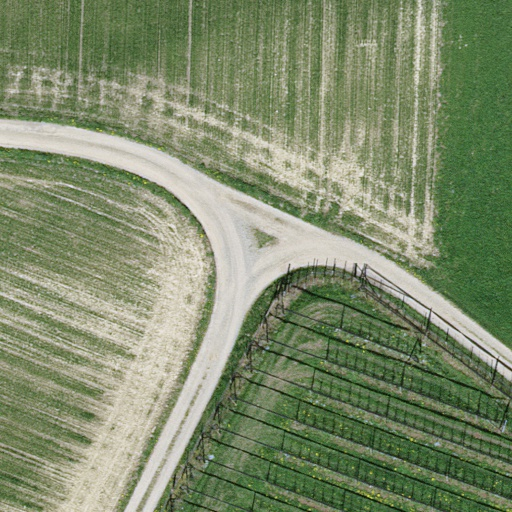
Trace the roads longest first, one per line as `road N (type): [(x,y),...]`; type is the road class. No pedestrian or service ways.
road 1 (track): [(511,370),(353,260),(266,220),(135,511)]
road 2 (track): [(266,220),(104,143),(0,137)]
